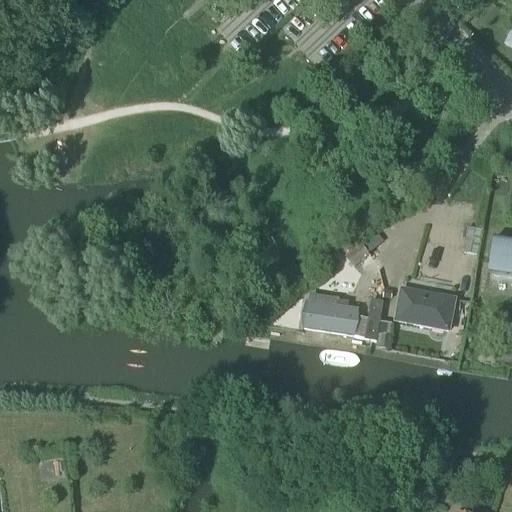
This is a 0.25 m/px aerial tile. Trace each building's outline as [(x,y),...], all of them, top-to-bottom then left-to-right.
[(463,255),(474,256),(475,257),(479,232),(467,230),(463,255)] [(511,281),(511,242),(494,240),(489,278),(511,281)] [(345,259),(353,269),(368,257),(359,247),(345,259)] [(383,291),(381,302),(389,303),(390,293),(383,291)] [(395,324),(448,334),(453,303),(401,293),(395,324)] [(367,322),(367,323),(363,342),(363,343),(375,345),(379,325),(382,305),(370,303),(367,322)] [(352,339),(363,342),(367,322),(355,319),(356,313),(346,312),(347,306),(337,304),(336,310),(306,306),(302,331),(352,339)] [(375,350),(387,352),(391,327),(379,325),(376,345),(375,350)]
